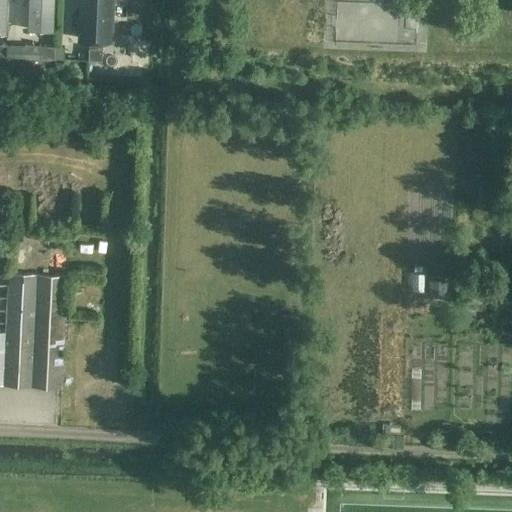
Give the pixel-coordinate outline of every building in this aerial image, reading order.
[(55,0),(29,0),(28,25),(55,27),(55,0)] [(80,0),(80,36),(113,36),(113,0),(80,0)] [(39,58),(40,45),(26,45),(25,57),(39,58)] [(40,58),(54,58),(55,46),(41,45),(40,58)] [(88,60),(102,60),(102,48),(89,48),(88,60)] [(74,134),(75,104),(61,104),(61,134),(74,134)] [(114,137),(115,108),(101,108),(101,137),(114,137)] [(22,140),(34,139),(33,111),(21,112),(22,140)] [(0,383),(61,387),(66,275),(0,271),(0,383)]
